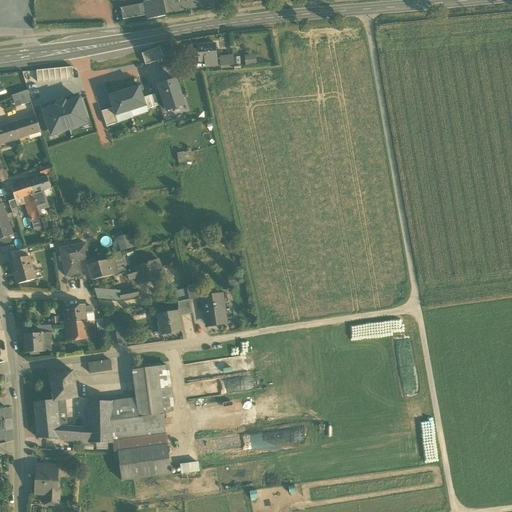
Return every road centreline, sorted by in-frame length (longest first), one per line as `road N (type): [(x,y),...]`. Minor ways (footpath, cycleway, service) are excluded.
road 1 (track): [(453,511),(364,9)]
road 2 (secondary): [(471,0),(241,21),(0,58)]
road 3 (unclassified): [(10,368),(417,307)]
road 4 (residential): [(10,368),(18,511)]
